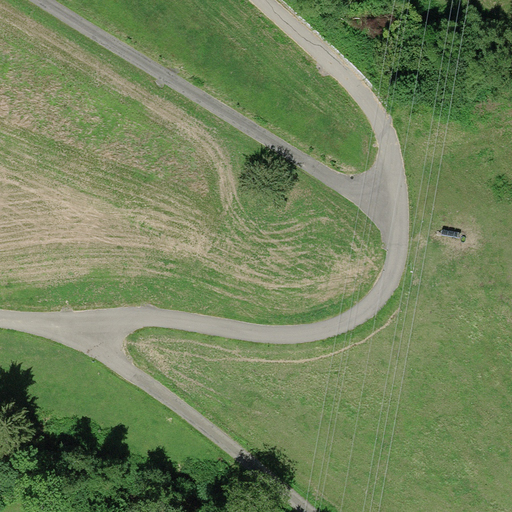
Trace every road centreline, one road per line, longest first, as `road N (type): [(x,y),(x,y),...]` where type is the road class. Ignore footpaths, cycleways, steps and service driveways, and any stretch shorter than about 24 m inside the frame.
road 1 (unclassified): [(254,0),(383,127),(392,225),(387,277),(358,310),(321,330),(278,335),(122,318),(68,331)]
road 2 (track): [(392,225),(38,0)]
road 3 (track): [(68,331),(302,511)]
